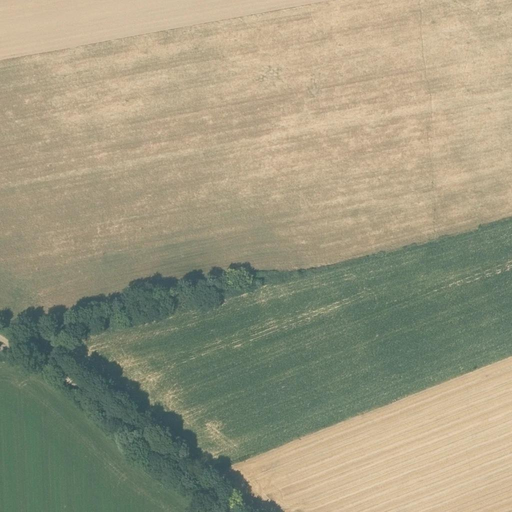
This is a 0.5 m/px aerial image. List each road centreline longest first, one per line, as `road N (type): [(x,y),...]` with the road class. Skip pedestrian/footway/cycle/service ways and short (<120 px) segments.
road 1 (track): [(81,350),(24,347),(77,328),(482,222)]
road 2 (track): [(8,345),(24,347),(93,398),(224,511)]
